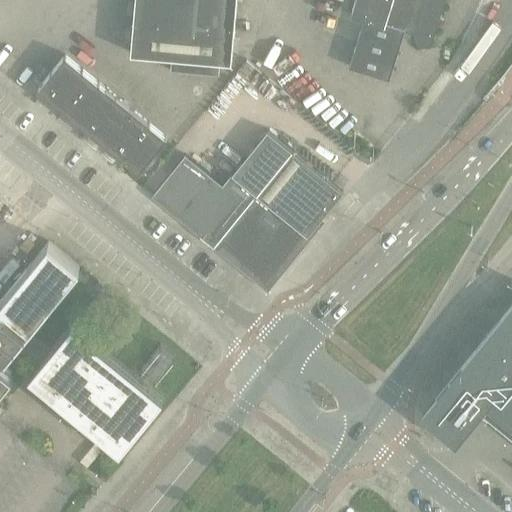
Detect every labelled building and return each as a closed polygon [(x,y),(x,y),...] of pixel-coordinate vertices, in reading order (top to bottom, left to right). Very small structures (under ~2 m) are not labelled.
[(135,0),(132,37),(131,53),(232,62),(233,45),(237,0),(135,0)] [(364,16),(348,66),(389,79),(404,30),(415,34),(414,35),(414,36),(414,37),(414,38),(415,39),(415,40),(415,41),(416,42),(417,43),(417,44),(418,45),(419,45),(420,46),(421,46),(422,46),(423,46),(425,46),(426,46),(427,46),(428,45),(429,45),(430,44),(430,43),(431,43),(432,42),(432,41),(433,40),(444,0),(355,0),(352,12),(364,16)] [(167,137),(65,54),(37,89),(139,172),(167,137)] [(185,154),(154,193),(267,284),(343,191),(267,129),(222,184),(185,154)] [(0,386),(14,370),(13,369),(14,368),(4,360),(17,344),(40,363),(29,376),(111,443),(120,450),(163,397),(160,394),(72,323),(50,350),(28,331),(81,266),(49,240),(27,266),(0,300),(0,386)] [(511,305),(436,400),(428,408),(422,416),(452,440),(456,443),(457,442),(462,436),(482,411),(511,435),(511,305)]
